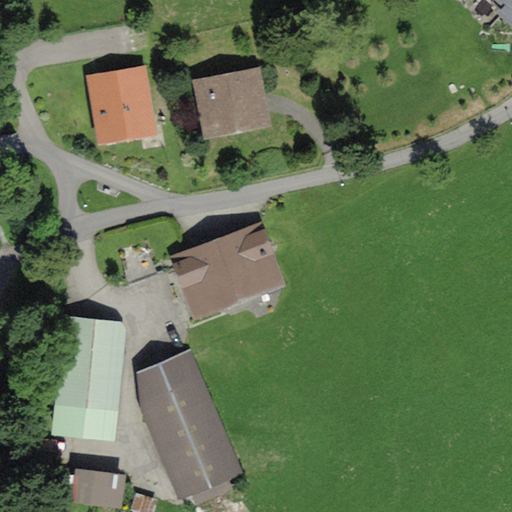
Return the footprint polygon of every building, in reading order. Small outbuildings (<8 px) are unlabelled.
[(511,0),(499,0),(506,7),(502,11),(511,20),(511,0)] [(149,126),(140,75),(94,82),(103,134),(149,126)] [(211,126),(260,116),(252,77),(203,86),(211,126)] [(161,222),(115,239),(128,274),(174,256),(161,222)] [(177,264),(194,307),(278,275),(261,232),(177,264)] [(68,341),(59,424),(109,430),(119,330),(74,325),(73,342),(68,341)] [(219,445),(224,443),(189,359),(140,380),(185,486),(228,468),(219,445)] [(118,481),(78,476),(75,499),(116,503),(118,481)]
